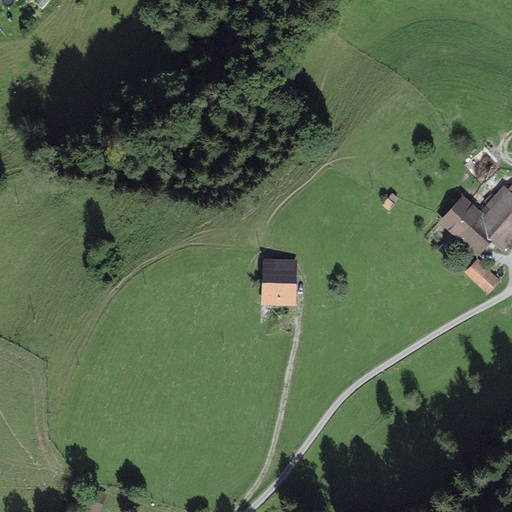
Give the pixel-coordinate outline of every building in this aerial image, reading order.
[(503,249),(511,238),(511,187),(507,193),(503,189),(489,204),(493,208),(486,216),(483,213),(481,215),(464,199),(444,221),(476,251),(481,246),(484,249),(492,240),(503,249)] [(290,298),(290,287),(292,287),(293,262),(269,261),(267,297),(290,298)] [(468,272),(476,280),(486,269),(478,261),(468,272)] [(498,279),(488,270),(477,282),(487,291),(498,279)] [(98,510),(104,496),(90,490),(84,504),(98,510)]
